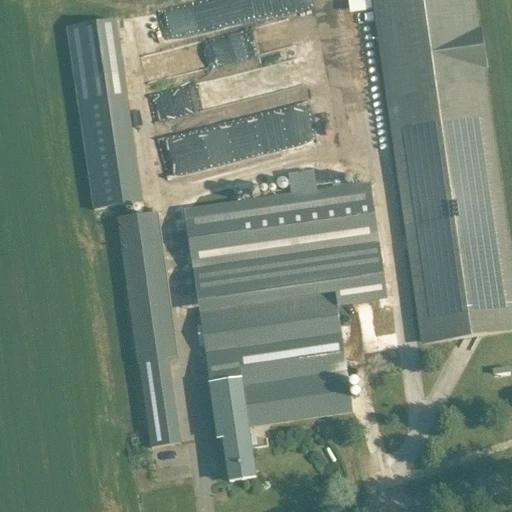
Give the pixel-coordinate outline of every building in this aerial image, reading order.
[(176,46),(141,52),(146,77),(296,50),(290,19),(279,21),(274,0),(234,0),(170,12),(176,46)] [(372,0),(421,343),(511,330),(511,270),(474,0),(372,0)] [(143,205),(117,22),(67,29),(94,212),(143,205)] [(153,117),(186,115),(184,92),(151,94),(153,117)] [(190,232),(178,234),(181,255),(193,253),(201,313),(337,295),(338,302),(387,295),(383,264),(371,183),(314,192),(311,170),(287,173),(290,195),(187,210),(190,232)] [(180,444),(168,359),(178,358),(174,333),(163,247),(159,215),(120,219),(125,252),(136,338),(139,363),(151,448),(180,444)] [(224,439),(227,464),(229,484),(255,480),(249,429),(353,415),(337,295),(201,313),(218,440),(224,439)]
